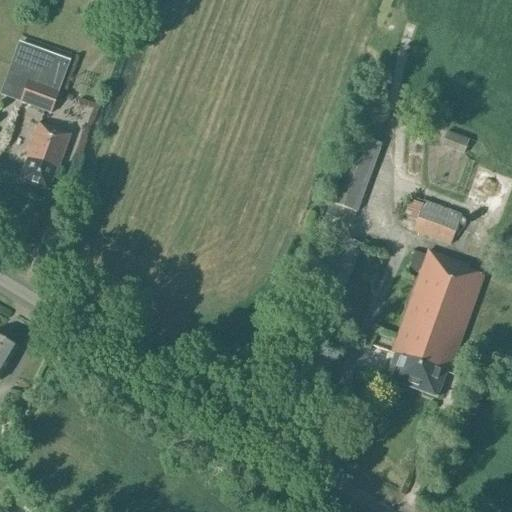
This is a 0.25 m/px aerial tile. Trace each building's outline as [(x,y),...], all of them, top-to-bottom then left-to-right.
[(0,94),(49,114),(69,64),(18,44),(0,93),(0,94)] [(353,136),(377,144),(385,119),(362,111),(353,136)] [(49,191),(69,136),(38,125),(26,158),(28,159),(20,180),(49,191)] [(463,155),(468,141),(445,132),(440,147),(463,155)] [(494,152),(511,158),(511,139),(500,135),(494,152)] [(380,145),(377,144),(353,136),(329,203),(356,213),(380,145)] [(422,206),(409,201),(402,220),(414,225),(412,232),(449,246),(460,217),(423,203),(422,206)] [(333,316),(361,245),(336,236),(309,307),(333,316)] [(426,256),(414,251),(411,258),(407,256),(402,270),(418,277),(393,347),(391,354),(394,355),(385,380),(436,399),(445,373),(448,374),(483,277),(467,271),(469,267),(427,252),(426,256)] [(369,263),(365,267),(365,273),(369,277),(375,277),(379,273),(379,267),(375,263),(369,263)] [(0,377),(16,350),(0,340),(0,377)] [(466,382),(475,355),(462,350),(452,377),(466,382)]
